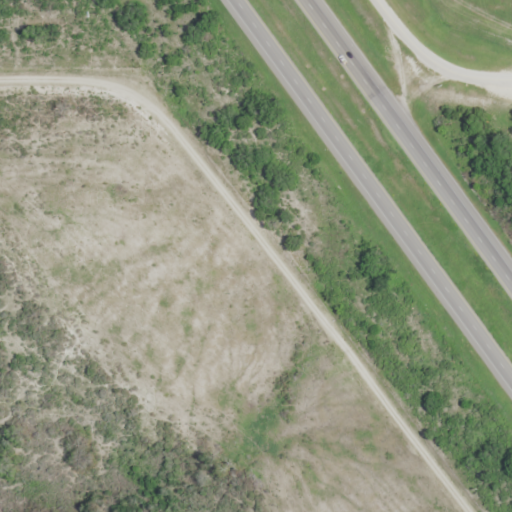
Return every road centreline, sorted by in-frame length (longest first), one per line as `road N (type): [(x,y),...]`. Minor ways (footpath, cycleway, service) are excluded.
road 1 (track): [(466,511),(135,88),(0,84)]
road 2 (motorway): [(240,0),(511,373)]
road 3 (motorway): [(511,277),(309,0)]
road 4 (residential): [(508,84),(432,64),(376,0)]
